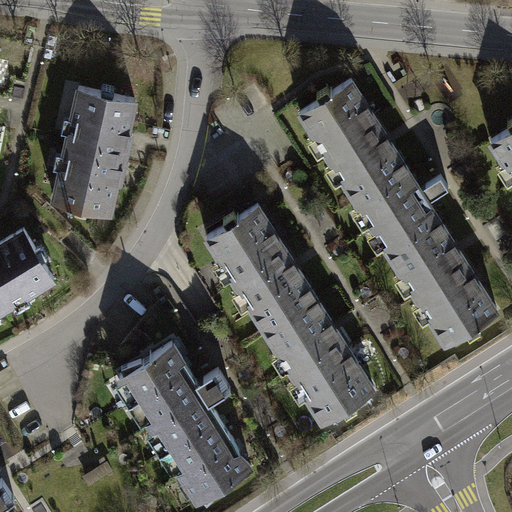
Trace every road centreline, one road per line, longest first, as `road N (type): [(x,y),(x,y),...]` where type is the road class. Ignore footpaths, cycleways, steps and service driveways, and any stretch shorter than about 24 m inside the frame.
road 1 (residential): [(17,364),(80,320),(174,206),(195,152),(206,9)]
road 2 (tertiary): [(206,9),(511,36)]
road 3 (tertiary): [(410,453),(511,386)]
